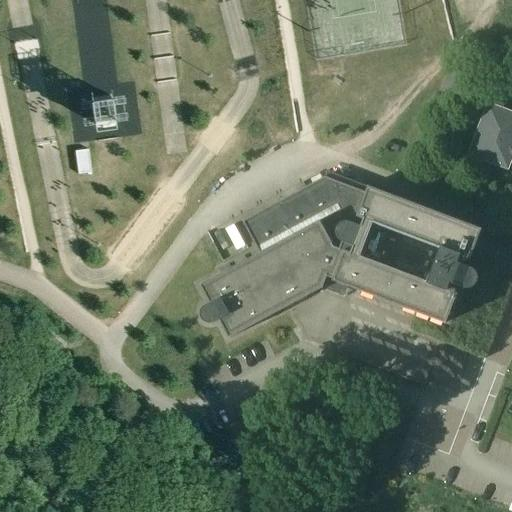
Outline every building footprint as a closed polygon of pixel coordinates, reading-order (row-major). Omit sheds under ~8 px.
[(443,92),(456,98),(466,74),(452,70),(443,92)] [(511,111),(488,103),(469,154),(508,169),(510,162),(511,158),(511,111)] [(89,150),(75,152),(78,175),(92,173),(89,150)] [(472,251),(476,239),(480,229),(422,207),(366,186),(364,192),(337,182),(336,183),(337,184),(331,188),(325,177),(242,221),(259,253),(200,285),(210,303),(206,305),(204,306),(203,308),(202,309),(201,311),(201,312),(201,314),(201,316),(201,318),(202,319),(203,321),(205,322),(206,323),(208,323),(209,324),(211,324),(213,323),(215,323),(219,320),(229,338),(322,288),(326,277),(332,279),(332,281),(419,313),(445,323),(456,293),(449,290),(452,283),(464,287),(465,288),(467,288),(469,288),(470,287),(472,286),(473,285),(474,284),(475,283),(476,281),(477,279),(477,277),(477,276),(476,274),(475,272),(474,271),(473,270),(472,268),(470,268),(459,264),(462,257),(469,259),(472,251)] [(511,252),(476,239),(472,251),(511,267),(511,252)] [(45,329),(38,338),(55,352),(62,343),(45,329)]
